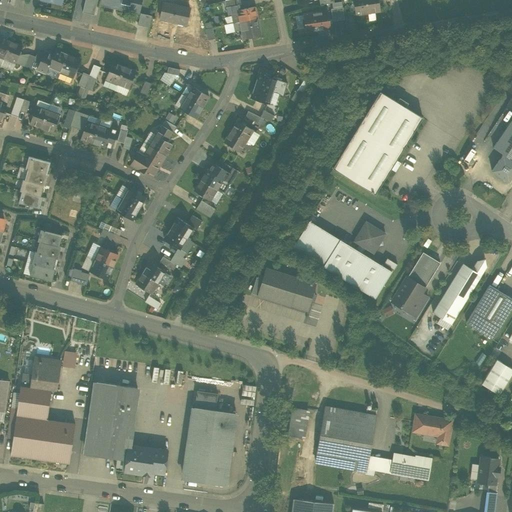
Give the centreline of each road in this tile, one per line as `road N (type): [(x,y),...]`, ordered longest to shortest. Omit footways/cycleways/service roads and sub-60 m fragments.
road 1 (residential): [(256,511),(271,380),(265,359),(113,313)]
road 2 (residential): [(256,511),(0,478)]
road 3 (residential): [(235,60),(210,63),(29,23)]
road 4 (residential): [(165,189),(110,161),(0,132)]
road 5 (residential): [(235,60),(216,113),(165,189)]
road 6 (residential): [(287,50),(397,32),(392,0)]
road 7 (residential): [(165,189),(133,248),(113,313)]
